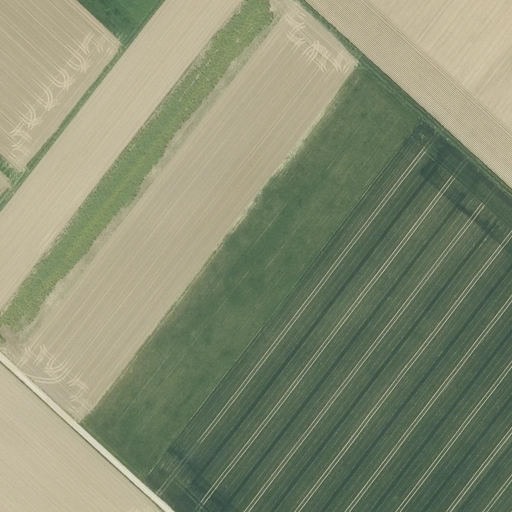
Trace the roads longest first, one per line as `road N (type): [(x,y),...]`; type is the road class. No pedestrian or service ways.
road 1 (track): [(295,0),(511,198)]
road 2 (track): [(0,358),(168,511)]
